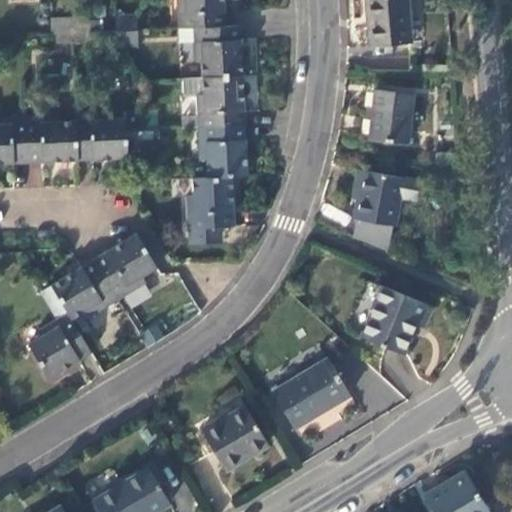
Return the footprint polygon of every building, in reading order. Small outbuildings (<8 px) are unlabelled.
[(181,0),(181,7),(175,7),(176,39),(224,37),(221,0),(181,0)] [(405,4),(363,8),(368,58),(409,54),(405,4)] [(135,26),(115,27),(116,43),(124,59),(137,59),(135,26)] [(86,29),(50,30),(51,46),(87,44),(86,29)] [(240,87),(238,36),(224,37),(176,39),(177,56),(191,55),(192,72),(200,72),(201,89),(240,87)] [(201,106),(195,107),(196,139),(243,137),(242,124),(240,87),(201,89),(201,106)] [(412,105),(374,101),(369,150),(406,154),(412,105)] [(106,131),(106,123),(74,125),(74,132),(76,173),(127,171),(126,158),(140,157),(139,129),(106,131)] [(58,133),(57,125),(24,126),(26,175),(76,173),(74,132),(58,133)] [(0,175),(26,175),(24,126),(0,127),(0,175)] [(197,172),(204,171),(204,188),(237,187),(245,187),(243,137),(196,139),(197,172)] [(417,191),(360,181),(351,230),(354,230),(352,247),(386,261),(390,237),(394,238),(399,208),(414,211),(417,191)] [(219,238),(234,238),(233,223),(239,223),(237,187),(204,188),(191,189),(191,207),(185,207),(186,240),(187,240),(188,256),(219,255),(219,238)] [(156,279),(134,244),(92,270),(118,312),(145,296),(141,289),(156,279)] [(70,332),(85,323),(89,329),(118,312),(92,270),(49,296),(65,324),(70,332)] [(430,317),(380,297),(360,350),(403,367),(415,335),(422,338),(430,317)] [(39,340),(43,347),(28,356),(48,391),(90,366),(70,332),(65,324),(39,340)] [(326,370),(271,404),(294,441),(349,407),(326,370)] [(267,457),(244,417),(215,435),(213,432),(199,441),(224,483),(267,457)] [(166,511),(148,480),(94,511),(166,511)] [(482,511),(464,482),(426,505),(430,511),(482,511)]
